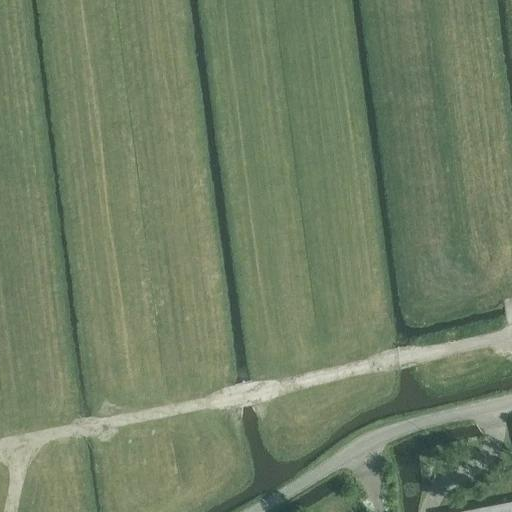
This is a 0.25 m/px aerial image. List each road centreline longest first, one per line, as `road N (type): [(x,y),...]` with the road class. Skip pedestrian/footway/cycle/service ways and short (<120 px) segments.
road 1 (track): [(25,440),(511,333)]
road 2 (unclassified): [(257,511),(394,430),(511,405)]
